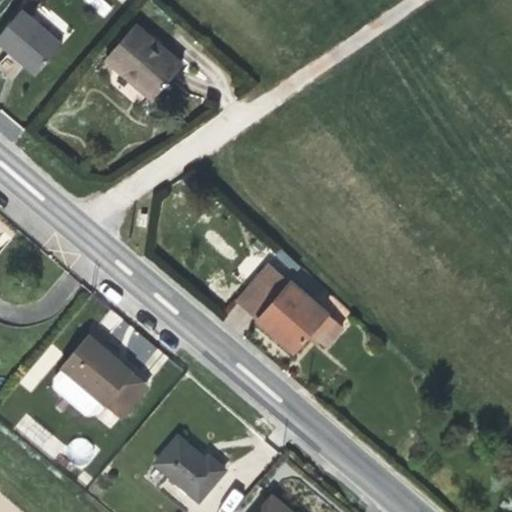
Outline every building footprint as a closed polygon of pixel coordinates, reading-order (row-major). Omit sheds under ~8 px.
[(36,75),(62,45),(21,10),(0,34),(0,44),(20,62),(36,75)] [(182,65),(134,24),(105,58),(121,72),(124,69),(156,96),(182,65)] [(156,96),(124,69),(121,72),(135,85),(153,100),(156,96)] [(343,327),(269,264),(236,302),(269,330),(294,352),(310,334),(325,347),(343,327)] [(101,346),(87,335),(61,366),(62,367),(105,403),(106,404),(106,403),(132,374),(132,373),(101,346)] [(35,392),(59,350),(47,343),(23,384),(35,392)] [(105,403),(62,367),(55,376),(54,387),(87,415),(97,412),(105,403)] [(121,416),(147,387),(132,374),(106,403),(121,416)] [(24,416),(15,428),(36,443),(44,431),(24,416)] [(199,501),(225,470),(208,456),(205,460),(200,456),(178,437),(155,464),(199,501)] [(67,442),(72,463),(93,459),(89,438),(67,442)] [(223,511),(233,511),(242,494),(230,488),(220,511),(223,511)] [(291,511),(286,507),(272,495),(257,511),(291,511)]
